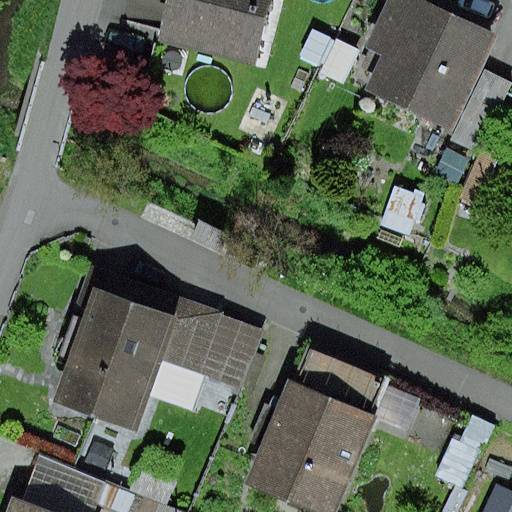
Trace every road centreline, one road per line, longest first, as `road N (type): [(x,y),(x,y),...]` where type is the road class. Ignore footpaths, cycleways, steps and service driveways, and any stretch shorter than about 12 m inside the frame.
road 1 (residential): [(25,195),(511,411)]
road 2 (residential): [(81,0),(25,195)]
